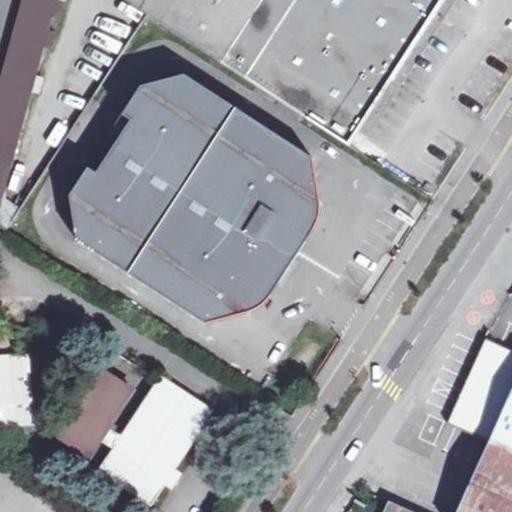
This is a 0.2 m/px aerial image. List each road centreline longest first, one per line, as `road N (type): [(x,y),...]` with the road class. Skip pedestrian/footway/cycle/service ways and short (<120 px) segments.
road 1 (tertiary): [(511,192),(302,511)]
road 2 (unknown): [(291,446),(0,265)]
